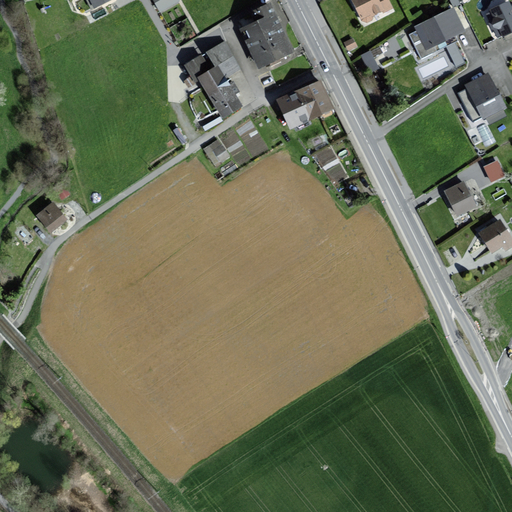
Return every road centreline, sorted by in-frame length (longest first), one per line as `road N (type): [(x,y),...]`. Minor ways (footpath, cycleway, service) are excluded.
road 1 (unclassified): [(15,325),(61,239),(199,144)]
road 2 (secondary): [(330,68),(441,292)]
road 3 (residential): [(199,144),(330,68)]
road 4 (secondary): [(501,414),(473,338),(441,292)]
road 5 (secondary): [(441,292),(458,343),(501,414)]
